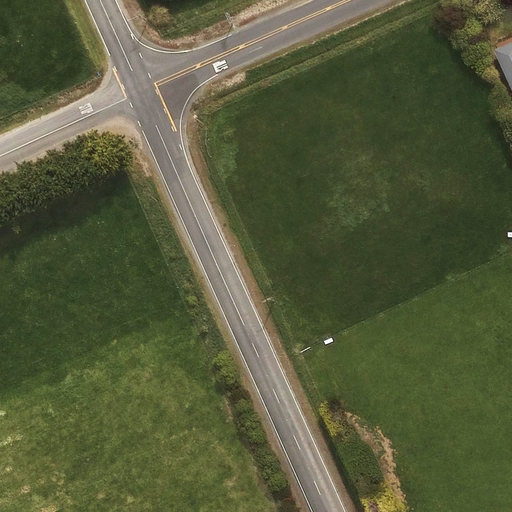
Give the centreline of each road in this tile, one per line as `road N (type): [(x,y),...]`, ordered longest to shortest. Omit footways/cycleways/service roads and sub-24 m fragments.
road 1 (tertiary): [(327,511),(142,91)]
road 2 (unclassified): [(348,0),(142,91)]
road 3 (unclassified): [(142,91),(0,155)]
